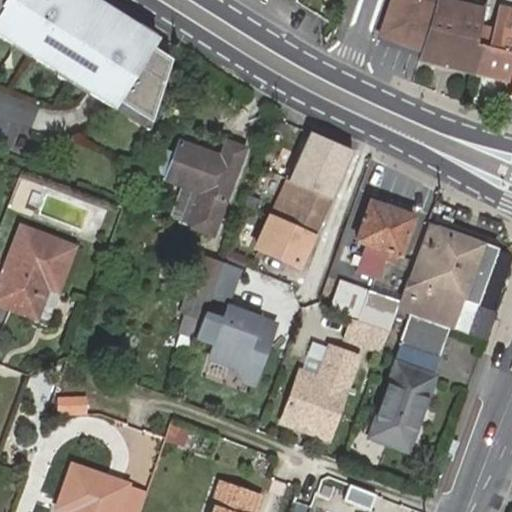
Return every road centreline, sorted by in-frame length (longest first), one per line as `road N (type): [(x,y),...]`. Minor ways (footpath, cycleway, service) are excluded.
road 1 (secondary): [(145,0),(301,95),(511,203)]
road 2 (secondary): [(511,145),(343,80)]
road 3 (secondary): [(343,80),(207,0)]
